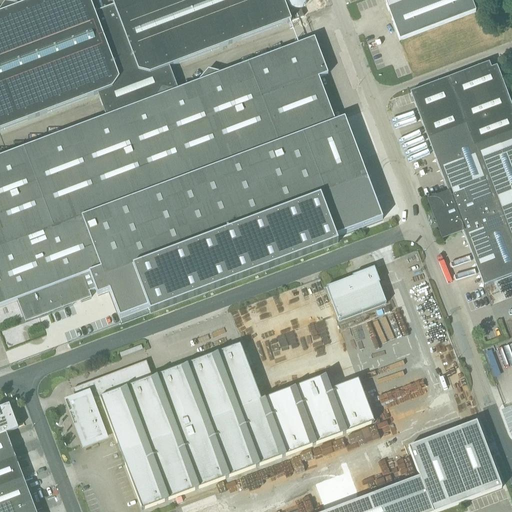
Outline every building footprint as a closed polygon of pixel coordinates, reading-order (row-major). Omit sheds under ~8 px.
[(0,307),(17,301),(26,323),(91,298),(89,292),(96,289),(98,296),(109,291),(120,319),(148,308),(151,314),(338,244),(336,238),(383,220),(345,119),(336,123),(319,78),(328,75),(315,39),(221,74),(221,73),(209,70),(197,83),(178,90),(169,68),(291,22),(282,0),(111,0),(114,7),(95,14),(89,0),(39,0),(22,7),(5,4),(0,11),(0,131),(98,95),(106,117),(0,157),(0,307)] [(384,0),(400,41),(476,13),(471,0),(384,0)] [(301,11),(290,15),(293,21),(303,17),(301,11)] [(488,64),(411,94),(450,198),(433,204),(445,236),(462,229),(484,287),(511,276),(511,107),(497,69),(491,72),(488,64)] [(339,322),(387,305),(374,270),(326,288),(339,322)] [(73,412),(85,446),(114,435),(141,508),(142,511),(145,510),(372,425),(374,424),(373,421),(358,381),(331,391),(326,377),(261,401),(242,349),(241,349),(240,346),(238,347),(153,379),(147,362),(73,390),(78,403),(73,405),(76,411),(73,412)] [(0,463),(15,458),(6,434),(14,431),(5,408),(0,409),(0,463)] [(420,479),(331,511),(439,511),(502,489),(476,423),(408,449),(420,479)] [(0,463),(0,490),(24,481),(15,458),(0,463)] [(0,490),(0,511),(35,511),(24,481),(0,490)]
